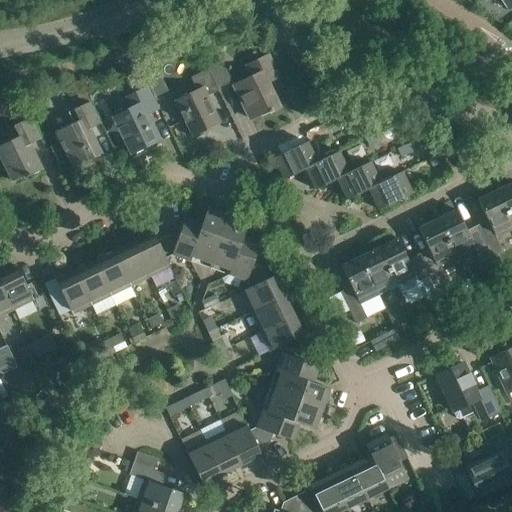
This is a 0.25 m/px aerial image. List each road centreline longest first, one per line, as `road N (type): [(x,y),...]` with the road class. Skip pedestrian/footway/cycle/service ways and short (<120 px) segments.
road 1 (unclassified): [(511,129),(325,70),(297,44),(273,0)]
road 2 (residential): [(0,239),(27,246),(176,174),(228,193)]
road 3 (residential): [(298,268),(510,158)]
road 4 (residential): [(355,386),(337,442),(208,511)]
road 5 (tertiary): [(0,46),(90,27),(157,0)]
road 6 (residential): [(381,373),(511,307)]
road 7 (residential): [(298,268),(355,386)]
road 8 (residential): [(433,485),(381,373)]
road 9 (residential): [(228,193),(245,153),(314,117)]
